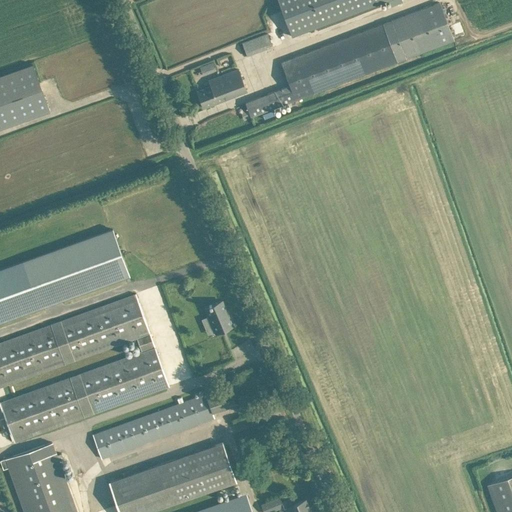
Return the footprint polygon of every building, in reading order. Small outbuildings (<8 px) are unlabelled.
[(278,0),(292,36),(385,0),(278,0)] [(383,23),(281,62),(290,85),(295,99),(382,67),(397,61),(454,40),(439,2),(383,23)] [(267,32),(240,40),(245,55),(272,47),(267,32)] [(211,60),(199,66),(203,75),(216,68),(211,60)] [(30,64),(0,74),(0,128),(49,111),(32,63),(30,64)] [(204,107),(213,103),(247,90),(238,69),(209,80),(211,85),(197,91),(204,107)] [(248,108),(241,111),(244,120),(251,117),(251,116),(260,113),(295,99),(290,85),(255,98),(246,102),(248,108)] [(113,228),(0,269),(0,321),(129,275),(113,228)] [(169,385),(136,293),(0,341),(0,385),(136,337),(141,350),(0,402),(14,441),(169,385)] [(209,306),(205,307),(216,332),(232,325),(228,315),(229,314),(227,310),(226,310),(222,301),(212,305),(211,305),(209,305),(209,306)] [(102,457),(206,420),(215,416),(213,411),(235,403),(229,385),(219,389),(94,433),(102,457)] [(78,511),(53,441),(1,460),(4,468),(8,467),(24,511),(78,511)] [(119,511),(147,511),(236,481),(223,441),(109,481),(119,511)] [(497,481),(487,484),(497,511),(511,511),(511,475),(504,478),(497,481)] [(247,511),(241,494),(189,511),(247,511)] [(271,501),(262,504),(264,511),(266,511),(274,509),(279,507),(283,505),(284,507),(288,506),(290,511),(310,511),(305,499),(296,502),(292,504),(289,498),(282,501),(280,497),(271,501)]
